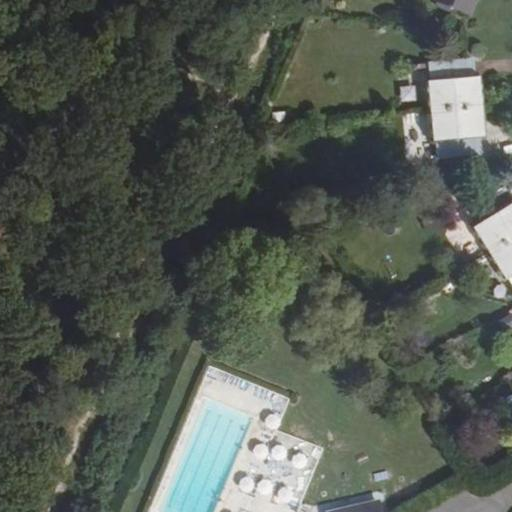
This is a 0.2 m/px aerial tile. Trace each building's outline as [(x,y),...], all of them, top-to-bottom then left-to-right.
[(433,0),(469,15),(474,0),(433,0)] [(429,111),(480,106),(478,76),(472,76),(471,61),(429,64),(431,80),(426,81),(429,111)] [(482,137),(480,106),(429,111),(431,141),(436,141),(437,158),(479,155),(478,137),(482,137)] [(488,254),(511,238),(511,201),(510,202),(502,189),(466,211),(475,225),(471,227),(488,254)] [(511,238),(488,254),(503,278),(507,276),(511,284),(511,238)] [(378,511),(376,499),(325,511),(378,511)]
